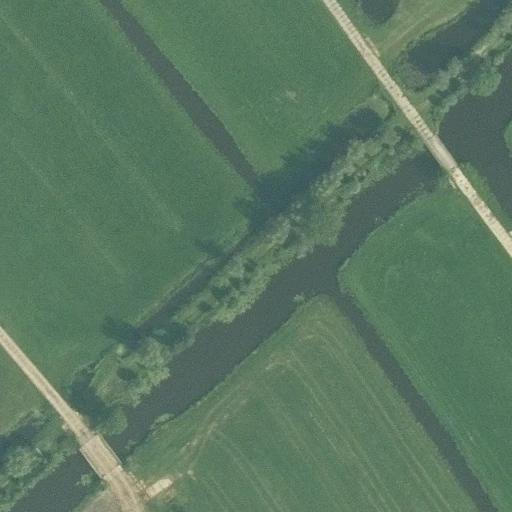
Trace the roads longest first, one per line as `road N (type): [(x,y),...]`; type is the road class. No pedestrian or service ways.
road 1 (track): [(0,485),(511,29)]
road 2 (track): [(511,252),(323,0)]
road 3 (track): [(133,511),(81,430),(0,335)]
